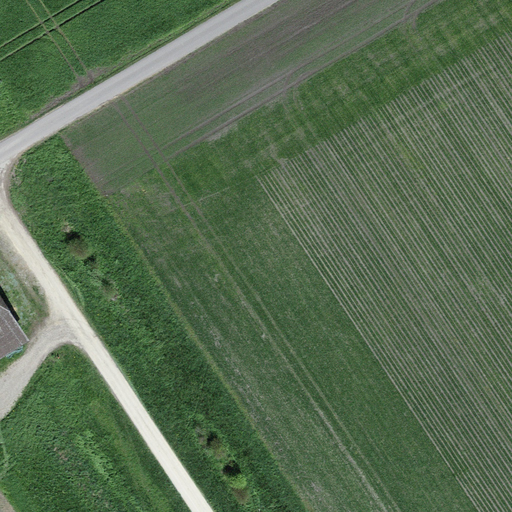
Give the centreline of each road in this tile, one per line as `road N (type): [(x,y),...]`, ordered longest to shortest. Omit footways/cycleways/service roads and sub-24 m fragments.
road 1 (track): [(197,511),(0,221)]
road 2 (track): [(0,151),(253,0)]
